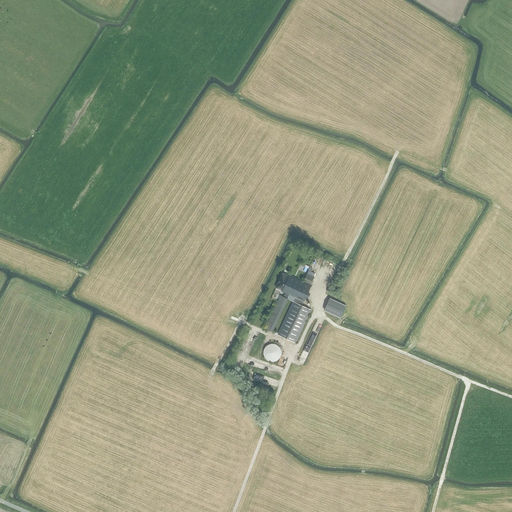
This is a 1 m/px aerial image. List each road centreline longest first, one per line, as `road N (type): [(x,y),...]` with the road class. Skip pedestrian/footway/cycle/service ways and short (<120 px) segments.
road 1 (track): [(317,315),(511,397)]
road 2 (track): [(233,319),(299,347),(333,265)]
road 3 (track): [(433,511),(469,380)]
road 4 (track): [(397,151),(352,246),(333,265)]
